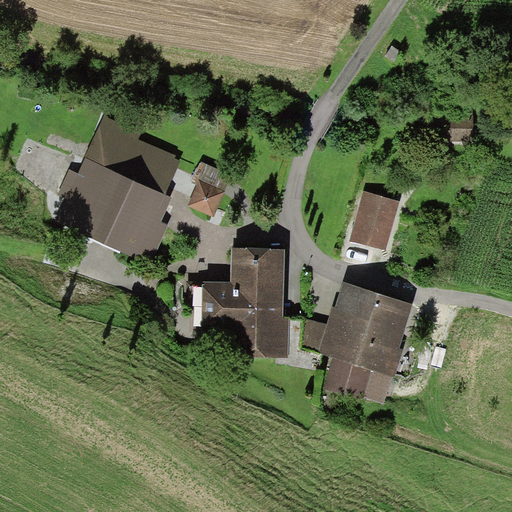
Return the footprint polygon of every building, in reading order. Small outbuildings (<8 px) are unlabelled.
[(474,110),(453,110),(453,117),(451,117),(451,143),(474,143),(474,110)] [(142,134),(104,116),(85,159),(86,159),(79,175),(70,171),(58,196),(67,200),(56,222),(151,265),(168,227),(161,224),(173,200),(165,197),(183,160),(139,140),(142,134)] [(201,182),(189,207),(214,218),(225,194),(201,182)] [(364,194),(351,242),(386,251),(399,203),(364,194)] [(285,252),(232,251),(232,285),(204,284),(203,334),(228,334),(227,358),(288,359),(289,320),(284,320),(285,252)] [(414,307),(343,284),(335,310),(333,309),(327,325),(318,354),(334,360),(393,378),(395,379),(404,351),(400,350),(414,307)] [(327,325),(305,321),(302,350),(318,354),(327,325)] [(385,405),(393,378),(334,360),(324,390),(363,403),(364,398),(385,405)]
